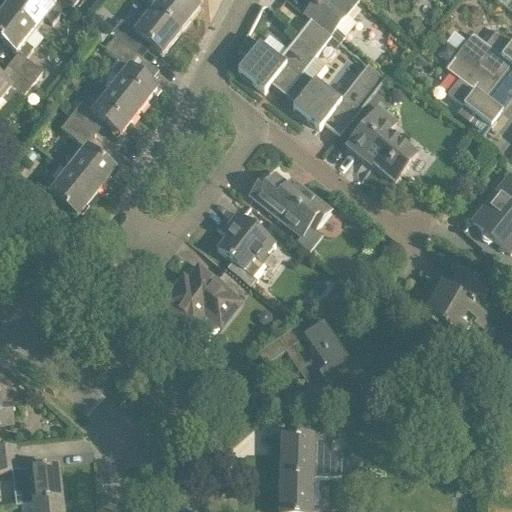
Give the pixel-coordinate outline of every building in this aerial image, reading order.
[(75,9),(64,0),(41,0),(41,1),(40,0),(16,0),(7,12),(35,34),(44,23),(52,29),(61,19),(65,22),(75,9)] [(64,0),(75,9),(82,0),(64,0)] [(87,0),(78,11),(87,18),(96,7),(87,0)] [(184,0),(160,0),(163,2),(153,14),(181,35),(199,12),(184,0)] [(331,41),(339,47),(345,39),(335,32),(361,1),(359,0),(304,0),(312,6),(302,17),(310,24),(331,41)] [(35,34),(7,12),(0,20),(0,44),(17,58),(8,70),(33,90),(43,76),(26,62),(33,53),(25,47),(35,34)] [(111,37),(115,41),(135,57),(145,45),(162,59),(181,35),(153,14),(144,26),(135,19),(128,29),(121,24),(111,37)] [(425,31),(419,22),(408,29),(413,38),(425,31)] [(303,76),(327,47),(331,41),(310,24),(279,64),(259,48),(259,49),(247,40),(237,58),(238,59),(239,57),(247,64),(238,76),(264,97),(270,89),(284,100),(303,76)] [(108,40),(102,34),(96,41),(103,46),(108,40)] [(459,56),(500,88),(501,87),(498,85),(511,69),(511,45),(497,34),(486,48),(473,38),(459,56)] [(447,46),(457,53),(464,44),(454,36),(447,46)] [(105,54),(117,63),(99,85),(110,94),(138,116),(157,93),(130,72),(139,60),(135,57),(115,41),(105,54)] [(339,47),(331,41),(327,47),(335,52),(339,47)] [(456,56),(446,48),(439,58),(448,65),(456,56)] [(491,131),(503,116),(484,102),(497,86),(500,88),(459,56),(445,74),(459,84),(448,98),(464,111),(459,117),(459,116),(458,118),(474,131),(475,129),(480,123),(491,131)] [(368,69),(367,70),(340,105),(314,84),(314,85),(303,76),(284,100),(295,109),(292,112),(319,133),(324,127),(339,139),(338,140),(339,140),(385,83),(368,69)] [(0,107),(3,103),(10,109),(18,99),(23,102),(33,90),(8,70),(0,80),(0,107)] [(402,104),(400,92),(392,93),(393,105),(402,104)] [(120,140),(138,116),(110,94),(101,106),(93,100),(85,110),(81,107),(71,120),(95,140),(105,128),(120,140)] [(346,151),(364,166),(367,163),(373,168),(372,169),(395,186),(417,158),(388,136),(397,125),(378,111),(346,151)] [(86,151),(95,140),(71,120),(61,133),(78,146),(70,156),(78,163),(68,175),(96,197),(115,174),(86,151)] [(77,221),(96,197),(68,175),(58,187),(51,182),(43,191),(39,188),(28,201),(52,220),(62,208),(77,221)] [(250,200),(265,213),(300,241),(296,246),(309,256),(322,240),(315,235),(319,230),(318,230),(331,214),(314,201),(314,200),(313,200),(292,184),(290,186),(291,186),(289,189),(275,178),(270,184),(265,180),(262,185),(261,185),(261,186),(254,195),(253,195),(253,196),(250,200)] [(511,182),(509,180),(496,196),(492,193),(482,204),(486,208),(471,227),(483,236),(483,237),(482,239),(482,241),(483,242),(483,243),(484,244),(484,245),(486,246),(487,246),(489,246),(490,246),(491,246),(492,245),(493,244),(510,258),(511,255),(511,182)] [(267,258),(276,246),(238,217),(228,229),(234,233),(217,254),(256,285),(273,263),(267,258)] [(220,332),(243,303),(219,283),(216,286),(198,272),(181,294),(176,290),(163,307),(173,315),(173,317),(174,319),(175,320),(176,322),(178,323),(180,324),(182,324),(184,324),(194,332),(204,319),(220,332)] [(482,307),(487,298),(475,290),(478,286),(460,276),(449,293),(441,289),(420,322),(436,332),(438,329),(462,342),(471,327),(484,335),(496,315),(482,307)] [(306,340),(298,329),(258,357),(266,369),(305,342),(317,361),(295,376),(295,377),(303,372),(319,396),(326,391),(327,392),(355,374),(324,328),(306,340)] [(0,428),(14,428),(12,406),(0,407),(0,404),(0,428)] [(20,445),(18,437),(11,438),(12,446),(20,445)] [(332,442),(313,442),(283,441),(282,480),(312,481),(341,482),(342,459),(332,459),(332,442)] [(0,451),(0,463),(16,462),(15,449),(0,451)] [(0,477),(18,475),(16,462),(0,463),(0,477)] [(20,510),(33,509),(62,506),(58,470),(24,474),(26,492),(19,493),(20,510)] [(311,511),(312,481),(282,480),(280,511),(311,511)] [(489,491),(489,503),(497,504),(497,491),(489,491)]
